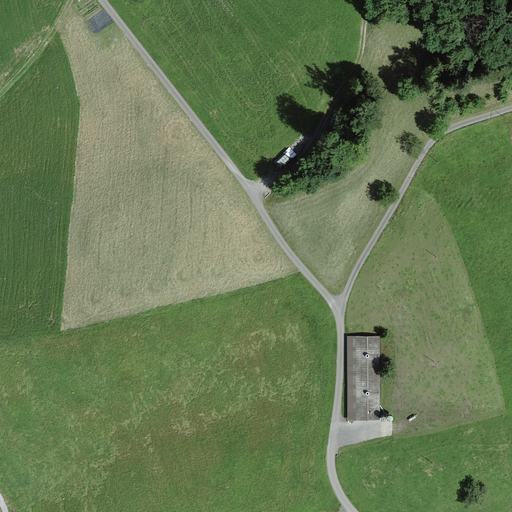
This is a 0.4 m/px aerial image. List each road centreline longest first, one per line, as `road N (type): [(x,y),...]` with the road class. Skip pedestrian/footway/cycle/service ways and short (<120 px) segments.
road 1 (unclassified): [(103,0),(292,257),(339,308)]
road 2 (unclassified): [(339,308),(435,136),(511,108)]
road 3 (unclassified): [(353,511),(331,467),(339,308)]
